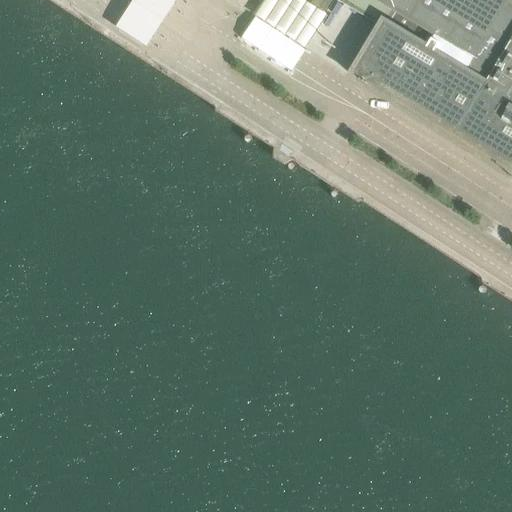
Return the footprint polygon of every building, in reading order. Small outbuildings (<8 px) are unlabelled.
[(305,4),(297,0),(265,0),(263,4),(238,44),(287,74),(323,16),(321,15),(309,7),(305,4)] [(336,0),(381,27),(384,21),(392,8),(379,0),(336,0)] [(511,65),(511,0),(379,0),(392,8),(398,11),(390,25),(498,89),(511,65)] [(131,17),(125,27),(142,38),(148,28),(131,17)] [(387,30),(390,25),(384,21),(381,27),(387,30)] [(511,65),(498,89),(390,25),(387,30),(381,27),(351,76),(511,173),(511,65)]
